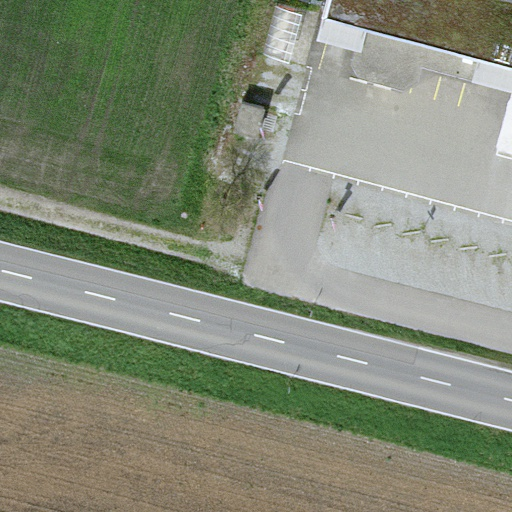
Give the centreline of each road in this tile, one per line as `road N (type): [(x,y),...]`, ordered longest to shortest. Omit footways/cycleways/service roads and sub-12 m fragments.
road 1 (track): [(0,199),(511,332)]
road 2 (secondary): [(0,270),(511,401)]
